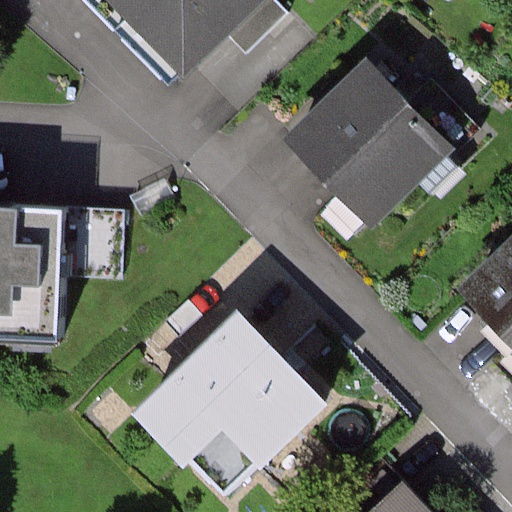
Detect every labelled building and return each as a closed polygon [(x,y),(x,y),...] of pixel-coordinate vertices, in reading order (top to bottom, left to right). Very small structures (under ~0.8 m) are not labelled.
[(130,0),(140,10),(192,64),(226,31),(258,0),(130,0)] [(289,12),(277,0),(258,0),(226,31),(247,53),(289,12)] [(431,78),(408,101),(373,66),(340,98),(298,139),(375,217),(473,121),(431,78)] [(0,203),(0,333),(64,338),(68,275),(122,278),(126,212),(0,203)] [(511,253),(476,289),(511,325),(511,342),(495,359),(511,376),(511,253)] [(245,316),(149,412),(232,495),(329,399),(283,354),(245,316)] [(425,511),(408,493),(387,511),(425,511)]
